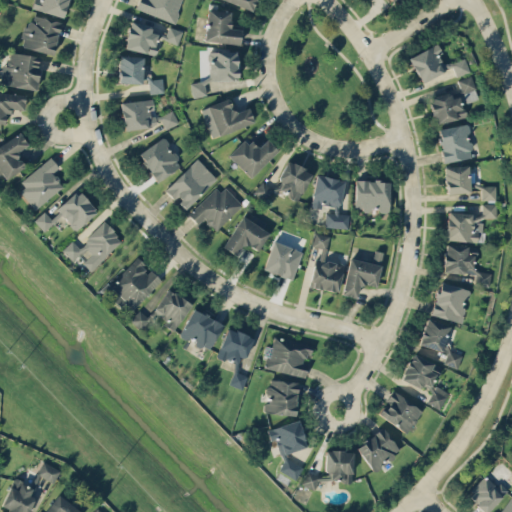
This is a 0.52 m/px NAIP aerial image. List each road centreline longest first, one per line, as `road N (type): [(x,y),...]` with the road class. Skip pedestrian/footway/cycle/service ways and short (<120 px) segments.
road 1 (tertiary): [(474,0),(511,76),(508,355),(458,451),(404,511)]
road 2 (residential): [(105,0),(84,69),(85,113),(109,175),(131,203),(200,271),(242,298),(380,343)]
road 3 (residential): [(337,408),(398,303),(415,216),(391,100),(371,52),(326,0)]
road 4 (residential): [(295,0),(269,53),(278,107),(323,145),(404,139)]
